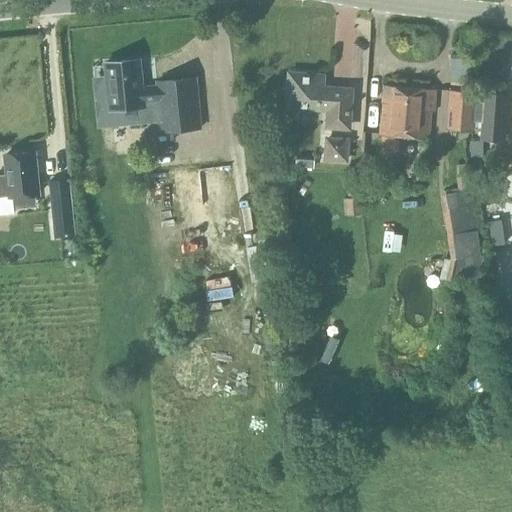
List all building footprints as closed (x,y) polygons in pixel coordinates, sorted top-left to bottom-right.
[(141,88),(138,60),(107,63),(111,109),(143,106),(142,102),(158,101),(161,131),(201,128),(196,78),(157,82),(157,87),(141,88)] [(290,75),(288,107),(329,109),(328,126),(348,128),(350,91),(321,89),(322,77),(290,75)] [(385,87),(382,133),(427,137),(430,111),(434,111),(435,91),(385,87)] [(476,93),(450,91),(447,128),(473,130),(476,93)] [(504,141),(507,95),(484,94),(481,139),(488,140),(504,141)] [(349,164),(351,138),(326,136),(324,162),(349,164)] [(38,195),(34,152),(6,155),(8,175),(0,175),(0,196),(9,196),(10,198),(38,195)] [(475,231),(478,230),(468,164),(456,166),(458,175),(456,176),(459,193),(442,196),(452,260),(446,259),(443,279),(454,280),(483,276),(475,231)] [(72,211),(69,179),(49,181),(50,188),(55,187),(56,197),(51,197),(53,213),(72,211)]
